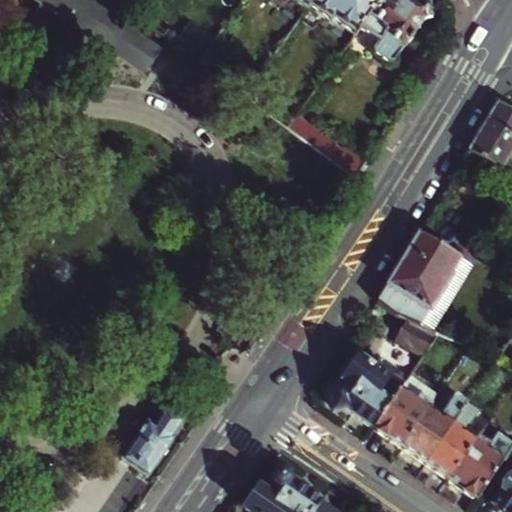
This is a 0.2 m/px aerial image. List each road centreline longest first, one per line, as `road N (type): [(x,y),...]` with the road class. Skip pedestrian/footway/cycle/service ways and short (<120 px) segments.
road 1 (secondary): [(270,409),(384,239),(497,43)]
road 2 (secondary): [(481,33),(246,393)]
road 3 (tertiary): [(421,511),(270,409)]
road 4 (secondary): [(246,393),(162,511)]
road 5 (secondary): [(200,511),(270,409)]
